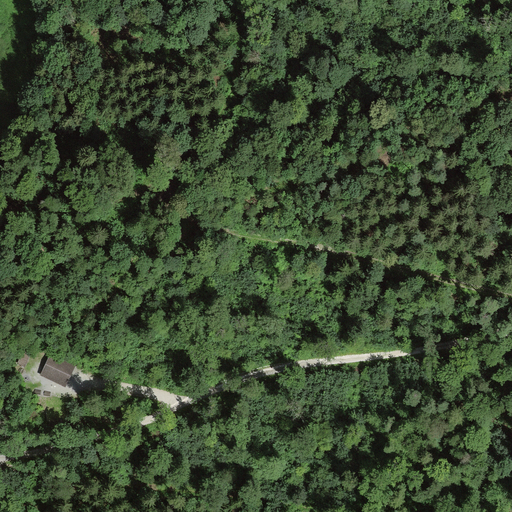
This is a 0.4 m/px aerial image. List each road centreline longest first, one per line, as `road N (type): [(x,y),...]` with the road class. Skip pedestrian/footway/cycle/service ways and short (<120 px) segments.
road 1 (track): [(225,0),(238,58),(234,81),(230,99),(168,187),(186,217),(511,301)]
road 2 (track): [(511,332),(247,375),(124,430),(0,455)]
